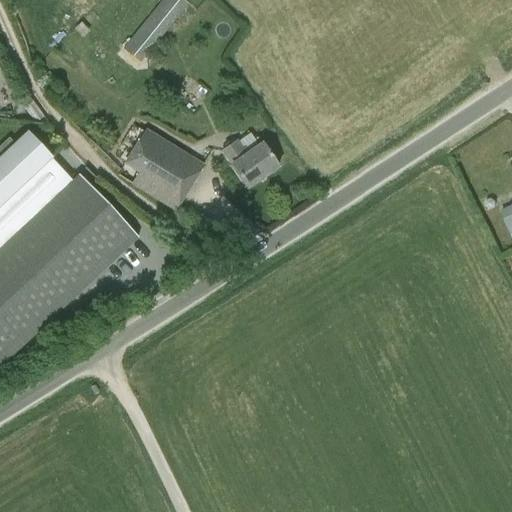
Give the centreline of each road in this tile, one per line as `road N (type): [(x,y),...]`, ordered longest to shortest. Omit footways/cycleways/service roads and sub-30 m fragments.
road 1 (unclassified): [(101,351),(511,87)]
road 2 (track): [(220,274),(188,236),(89,162),(44,112),(0,18)]
road 3 (unclassified): [(183,511),(101,351)]
